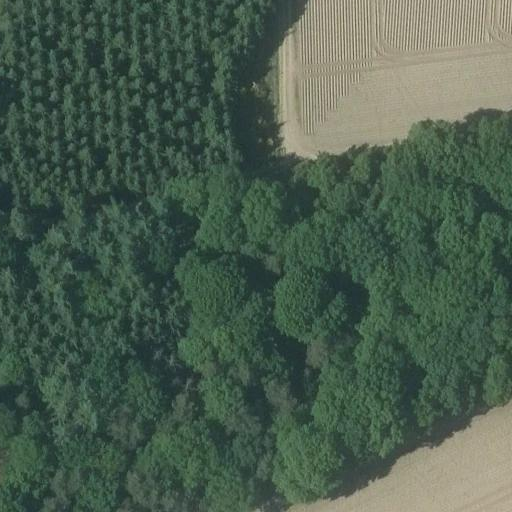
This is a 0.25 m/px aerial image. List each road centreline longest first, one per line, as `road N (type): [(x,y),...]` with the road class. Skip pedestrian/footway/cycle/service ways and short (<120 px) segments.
road 1 (track): [(511,139),(317,167),(283,158),(281,0)]
road 2 (track): [(283,158),(260,176),(67,223),(0,231)]
